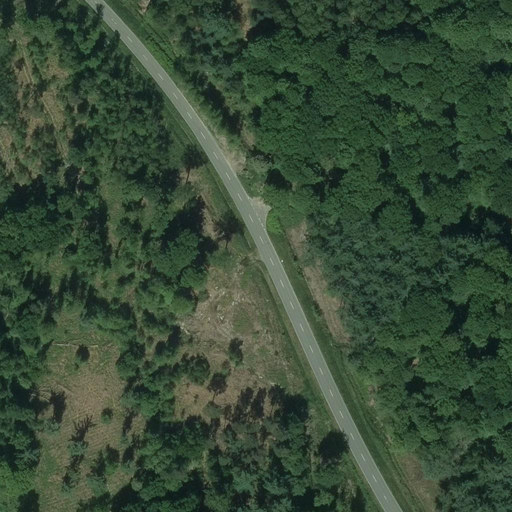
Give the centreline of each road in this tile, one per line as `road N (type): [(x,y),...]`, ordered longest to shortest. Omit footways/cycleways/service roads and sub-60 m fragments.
road 1 (tertiary): [(91,0),(148,60),(224,170),(393,511)]
road 2 (track): [(511,241),(285,204),(247,212)]
